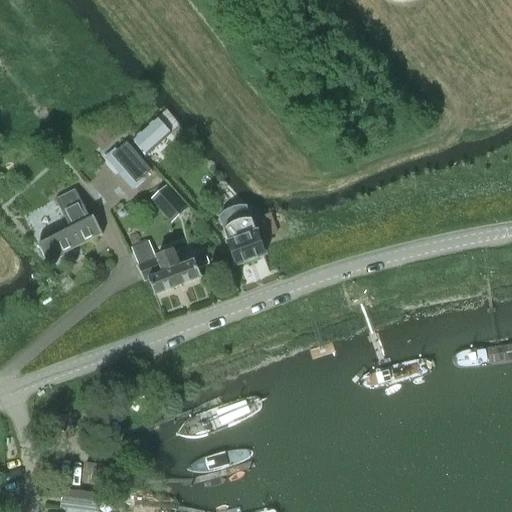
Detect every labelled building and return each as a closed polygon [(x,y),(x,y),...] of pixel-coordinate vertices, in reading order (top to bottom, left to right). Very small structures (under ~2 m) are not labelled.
[(132,140),(146,156),(170,134),(156,119),(132,140)] [(126,143),(111,156),(136,184),(136,185),(151,171),(138,156),(126,143)] [(150,200),(172,224),(187,210),(166,186),(150,200)] [(102,236),(93,217),(89,219),(75,190),(55,200),(70,229),(66,231),(63,226),(39,238),(41,243),(38,245),(48,265),(65,256),(64,255),(102,236)] [(228,244),(223,246),(225,251),(230,249),(236,266),(264,255),(261,248),(255,233),(252,225),(250,220),(244,220),(239,221),(232,223),(228,226),(223,231),(225,236),(228,243),(228,244)] [(201,278),(197,269),(208,265),(205,257),(179,268),(173,252),(156,259),(157,259),(138,267),(144,282),(148,280),(155,297),(201,278)] [(463,348),(456,350),(454,355),(456,362),(456,364),(462,366),(462,368),(511,361),(511,338),(508,339),(463,348)] [(434,357),(424,358),(349,376),(340,384),(340,393),(350,398),(426,381),(436,376),(445,369),(444,365),(442,359),(434,357)] [(252,398),(238,396),(200,412),(191,421),(186,429),(185,433),(207,436),(224,429),(254,408),(256,405),(252,398)] [(192,475),(204,475),(218,471),(233,467),(247,460),(252,457),(253,455),(251,452),(248,451),(228,452),(213,455),(201,460),(190,468),(186,473),(192,475)] [(97,511),(100,495),(63,491),(63,489),(53,487),(52,498),(61,500),(60,508),(90,511),(97,511)]
